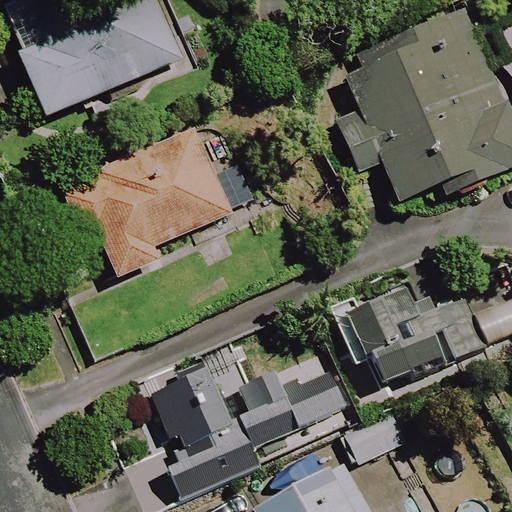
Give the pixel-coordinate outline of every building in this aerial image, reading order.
[(179,61),(150,0),(146,0),(11,62),(39,125),(179,61)] [(441,206),(511,176),(511,128),(508,119),(502,122),(459,18),(372,54),(376,63),(339,78),(354,115),(326,126),(350,183),(377,172),(395,215),(438,197),(441,206)] [(223,223),(183,140),(55,201),(80,253),(91,248),(111,290),(156,269),(151,258),(223,223)] [(307,332),(332,385),(321,390),(357,465),(399,445),(390,427),(460,393),(429,328),(415,334),(393,291),(307,332)] [(511,338),(511,303),(511,301),(469,322),(484,352),(511,338)] [(143,411),(166,458),(149,466),(170,511),(204,511),(215,507),(329,452),(296,382),(275,392),(258,356),(143,411)] [(361,511),(339,468),(252,511),(361,511)]
